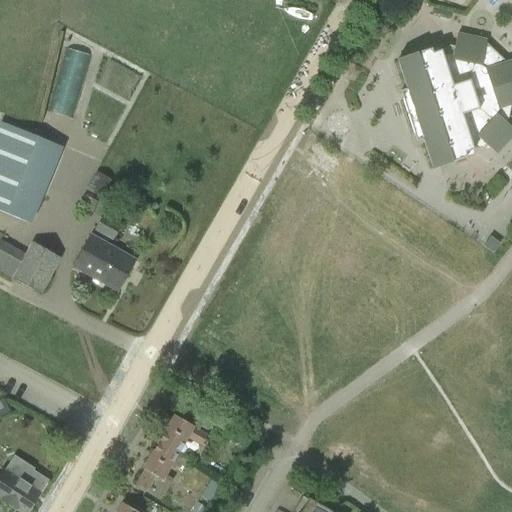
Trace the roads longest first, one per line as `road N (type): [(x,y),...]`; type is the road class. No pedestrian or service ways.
road 1 (residential): [(149,353),(353,0)]
road 2 (residential): [(258,511),(288,461),(301,459),(371,511)]
road 3 (residential): [(149,353),(9,288)]
road 4 (residential): [(110,422),(0,365)]
